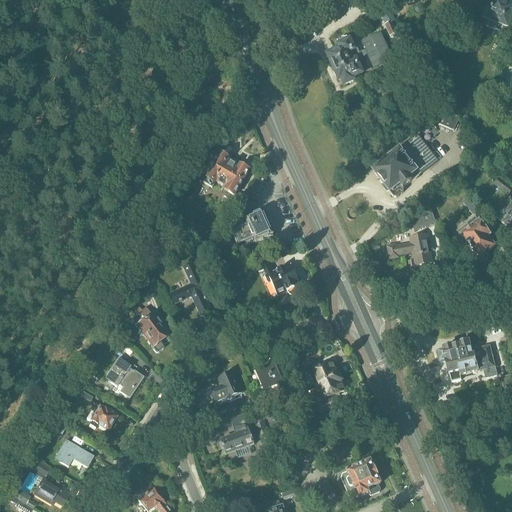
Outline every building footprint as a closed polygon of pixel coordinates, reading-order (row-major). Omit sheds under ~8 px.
[(511,5),(498,0),(495,0),(491,9),(488,8),(486,9),(483,16),(484,19),(487,20),(485,26),(511,37),(511,33),(511,5)] [(391,37),(396,34),(392,23),(395,22),(390,9),(380,13),(391,37)] [(356,57),(357,61),(368,56),(374,68),(391,60),(380,35),(362,43),(366,51),(359,54),(359,55),(356,57)] [(359,55),(359,54),(356,48),(358,47),(354,39),(350,42),(349,41),(347,37),(345,38),(344,37),(343,37),(342,38),(341,38),(340,39),(339,40),(337,41),(339,45),(339,46),(334,49),(332,53),(327,55),(329,58),(328,60),(329,64),(331,64),(334,71),(334,73),(335,77),(337,77),(339,81),(342,80),(344,86),(354,81),(353,78),(360,75),(358,72),(361,71),(356,62),(357,61),(356,57),(359,55)] [(455,38),(447,50),(454,55),(462,43),(455,38)] [(459,119),(443,111),(437,124),(454,131),(459,119)] [(466,114),(460,117),(468,131),(473,128),(466,114)] [(420,176),(420,175),(431,167),(437,162),(417,136),(412,141),(373,170),(384,185),(383,187),(386,191),(389,191),(393,197),(396,197),(403,192),(404,189),(403,188),(412,181),(413,181),(413,182),(414,182),(415,182),(416,182),(417,182),(418,181),(419,180),(419,179),(420,179),(420,178),(420,177),(420,176)] [(229,158),(221,153),(203,183),(213,188),(216,182),(225,187),(224,189),(226,190),(226,191),(235,196),(250,171),(241,165),(242,164),(241,162),(240,161),(234,157),(232,157),(230,157),(229,158)] [(511,188),(498,178),(494,185),(509,196),(511,191),(511,188)] [(511,198),(510,198),(506,204),(510,208),(505,215),(508,217),(503,225),(511,231),(511,198)] [(474,216),(478,213),(468,200),(462,204),(472,216),(473,215),(474,216)] [(256,243),(274,235),(263,211),(250,217),(250,215),(246,213),(244,217),(247,223),(231,231),(239,249),(255,242),(256,243)] [(431,212),(419,218),(419,219),(420,223),(424,231),(437,226),(431,212)] [(483,262),(490,257),(489,255),(488,254),(496,248),(488,238),(491,236),(475,218),(465,226),(469,231),(462,237),(464,240),(463,242),(465,245),(468,245),(481,261),(483,262)] [(215,235),(206,252),(212,256),(222,239),(215,235)] [(430,271),(429,265),(432,264),(428,245),(429,245),(428,236),(411,239),(412,244),(396,247),(396,245),(387,247),(390,260),(398,258),(398,256),(413,253),(416,267),(419,267),(420,273),(430,271)] [(193,256),(198,268),(206,264),(201,252),(193,256)] [(298,296),(300,292),(299,289),(298,288),(301,287),(292,265),(273,273),(268,262),(264,263),(260,253),(251,256),(256,267),(257,267),(259,273),(264,271),(267,276),(265,277),(268,284),(272,283),(278,297),(287,293),(288,294),(290,297),(294,298),(298,296)] [(227,263),(219,259),(216,264),(224,269),(227,263)] [(192,285),(171,294),(175,304),(183,301),(192,296),(201,316),(211,311),(205,298),(210,296),(207,290),(209,289),(204,279),(202,280),(194,263),(184,268),(192,285)] [(141,280),(133,286),(137,291),(145,285),(141,280)] [(153,298),(144,286),(139,290),(148,302),(153,298)] [(236,303),(234,299),(231,292),(225,294),(229,306),(236,303)] [(146,308),(142,311),(139,307),(135,310),(138,314),(142,319),(134,325),(139,330),(138,333),(140,336),(143,336),(155,353),(157,353),(163,349),(163,347),(160,342),(168,337),(146,308)] [(487,379),(498,376),(496,367),(490,346),(472,351),(470,342),(459,345),(460,347),(454,349),(454,347),(444,350),(438,351),(437,353),(440,362),(442,363),(446,362),(450,375),(453,383),(462,381),(461,377),(479,372),(484,370),(487,379)] [(129,400),(144,378),(130,369),(131,368),(118,359),(104,380),(117,388),(118,386),(122,389),(119,393),(129,400)] [(297,375),(304,372),(305,375),(313,372),(312,371),(313,370),(314,370),(310,361),(293,368),(297,375)] [(313,372),(319,386),(341,377),(338,371),(336,371),(332,362),(314,370),(313,370),(312,371),(313,372)] [(293,379),(283,383),(280,376),(278,377),(273,365),(256,373),(265,392),(272,389),(275,396),(287,391),(290,398),(300,394),(293,379)] [(228,398),(241,393),(233,374),(220,380),(223,385),(210,391),(215,403),(228,397),(228,398)] [(500,378),(506,397),(511,395),(511,378),(511,375),(500,378)] [(325,400),(332,397),(345,392),(341,382),(343,381),(341,377),(319,386),(325,400)] [(76,384),(72,392),(90,403),(95,396),(76,384)] [(333,399),(332,397),(325,400),(326,402),(317,406),(321,415),(339,408),(335,398),(333,399)] [(111,426),(116,417),(111,414),(112,414),(105,409),(105,410),(96,404),(91,411),(96,414),(91,421),(92,422),(90,425),(95,429),(98,425),(98,426),(99,425),(108,431),(109,430),(110,429),(112,427),(111,426)] [(65,430),(53,423),(50,429),(61,436),(65,430)] [(269,436),(264,423),(257,426),(262,439),(269,436)] [(236,452),(254,446),(247,425),(234,429),(237,437),(221,443),(222,443),(220,444),(222,450),(224,449),(229,463),(238,459),(236,452)] [(325,443),(331,440),(329,434),(322,437),(325,443)] [(87,469),(94,458),(66,441),(55,460),(68,468),(73,460),(87,469)] [(32,460),(28,467),(46,477),(50,470),(32,460)] [(371,462),(348,473),(342,475),(341,480),(349,499),(353,500),(358,498),(359,499),(360,498),(370,494),(371,496),(372,496),(381,492),(381,491),(379,486),(381,484),(378,476),(375,470),(371,462)] [(70,494),(53,484),(54,482),(48,478),(46,481),(44,479),(34,495),(52,505),(54,503),(62,507),(70,494)] [(168,508),(164,504),(151,487),(136,498),(146,511),(149,511),(154,508),(156,511),(169,511),(167,509),(168,508)] [(29,499),(14,490),(10,495),(26,505),(29,499)] [(296,490),(282,495),(284,501),(298,496),(296,490)] [(16,506),(19,501),(11,496),(8,501),(16,506)] [(15,508),(22,511),(31,511),(33,510),(19,502),(15,508)] [(279,502),(259,508),(260,511),(283,511),(282,507),(281,507),(279,502)]
